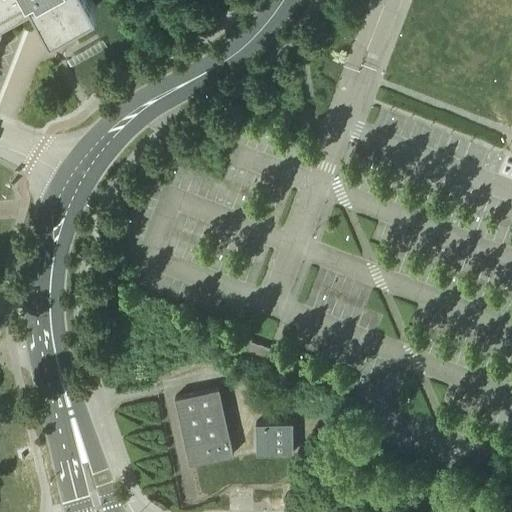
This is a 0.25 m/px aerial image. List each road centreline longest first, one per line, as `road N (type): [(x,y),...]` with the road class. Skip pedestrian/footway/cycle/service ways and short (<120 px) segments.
road 1 (residential): [(99,511),(47,328),(54,234),(76,177)]
road 2 (residential): [(76,177),(131,114),(240,50),(284,0)]
